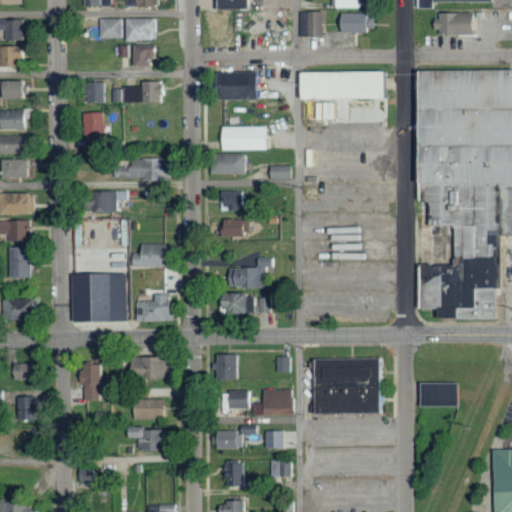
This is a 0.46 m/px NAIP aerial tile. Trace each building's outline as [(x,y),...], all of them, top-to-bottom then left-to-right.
[(155,8),(155,0),(124,0),(125,8),(155,8)] [(248,0),(213,0),(214,10),(248,11),(248,0)] [(332,0),(332,9),(366,9),(366,0),(332,0)] [(431,3),(491,3),(490,0),(415,0),(416,9),(431,9),(431,3)] [(320,13),(298,12),(298,37),(320,38),(320,13)] [(434,15),(434,37),(473,36),(472,13),(434,15)] [(337,14),(336,32),(371,33),(372,15),(337,14)] [(12,38),(32,38),(32,19),(0,19),(0,21),(0,29),(12,29),(12,38)] [(120,19),(99,20),(99,39),(120,38),(120,19)] [(154,20),(124,19),(124,41),(154,42),(154,20)] [(0,65),(25,66),(25,58),(30,58),(31,46),(0,45),(0,65)] [(131,69),(152,69),(152,46),(131,46),(131,69)] [(511,67),(421,69),(423,308),(440,308),(441,318),(502,317),(503,235),(511,234),(511,67)] [(255,74),(214,73),(213,100),(254,101),(255,74)] [(296,102),(380,101),(379,73),(296,74),(296,102)] [(33,80),(13,81),(14,99),(34,98),(33,80)] [(162,82),(139,82),(139,87),(128,87),(129,103),(162,103),(162,82)] [(93,83),(94,103),(110,102),(109,83),(93,83)] [(6,129),(30,129),(30,110),(7,110),(6,129)] [(109,147),(108,112),(89,112),(90,147),(109,147)] [(265,150),(264,127),(219,128),(219,151),(265,150)] [(6,153),(30,154),(30,135),(6,135),(6,153)] [(209,155),(209,175),(244,175),(245,156),(209,155)] [(175,180),(175,158),(136,158),(136,163),(113,163),(113,172),(135,173),(135,179),(175,180)] [(33,159),(8,160),(9,178),(33,177),(33,159)] [(290,167),(267,167),(268,180),(290,180),(290,167)] [(122,211),(121,200),(131,199),(131,191),(102,192),(102,212),(122,211)] [(4,214),(40,214),(39,192),(4,193),(4,214)] [(219,212),(243,211),(242,192),(219,193),(219,212)] [(34,220),(3,220),(3,235),(10,235),(11,241),(34,240),(34,220)] [(249,237),(249,221),(218,221),(219,237),(249,237)] [(138,267),(176,266),(176,243),(146,244),(146,252),(138,253),(138,267)] [(36,278),(36,246),(14,247),(15,278),(36,278)] [(256,268),(232,269),(233,288),(264,287),(264,268),(273,268),(273,258),(255,259),(256,268)] [(80,322),(130,321),(129,273),(79,274),(80,322)] [(261,293),(229,294),(229,313),(262,312),(261,293)] [(160,295),(160,301),(141,301),(141,321),(179,321),(179,295),(160,295)] [(5,299),(5,319),(41,320),(42,300),(5,299)] [(110,352),(110,365),(125,365),(124,352),(110,352)] [(239,379),(238,354),(218,354),(218,362),(215,362),(215,368),(218,368),(218,379),(239,379)] [(170,376),(134,377),(134,357),(170,356),(170,376)] [(292,372),(278,372),(278,357),(292,357),(292,372)] [(382,358),(317,359),(318,413),(383,412),(382,358)] [(37,380),(37,359),(16,360),(17,380),(37,380)] [(102,364),(85,364),(85,370),(81,370),(81,384),(86,384),(86,401),(102,400),(102,364)] [(460,383),(423,383),(423,406),(460,406),(460,383)] [(295,415),(295,390),(265,390),(265,403),(255,403),(255,415),(295,415)] [(250,408),(250,391),(230,391),(230,408),(250,408)] [(20,420),(19,397),(37,397),(37,407),(41,407),(41,414),(37,414),(37,419),(20,420)] [(165,399),(136,398),(136,419),(165,419),(165,399)] [(242,425),(242,433),(258,433),(258,425),(242,425)] [(171,449),(171,431),(166,431),(166,430),(147,430),(147,427),(131,427),(131,438),(139,438),(140,448),(146,448),(146,451),(166,450),(166,449),(171,449)] [(244,447),(244,435),(239,435),(239,431),(219,431),(219,434),(217,434),(217,436),(214,436),(214,443),(217,443),(217,445),(219,446),(219,449),(239,449),(239,447),(244,447)] [(283,431),(263,431),(263,449),(283,448),(283,431)] [(135,455),(135,444),(118,444),(119,455),(135,455)] [(511,511),(496,511),(496,450),(511,449),(511,511)] [(428,455),(421,456),(422,477),(429,477),(428,455)] [(245,485),(245,460),(228,460),(228,465),(226,465),(226,471),(228,471),(228,485),(245,485)] [(292,460),(272,460),(272,477),(292,477),(292,460)] [(80,480),(80,466),(95,466),(95,480),(80,480)] [(245,511),(245,500),(229,500),(229,504),(221,504),(221,511),(245,511)] [(294,511),(294,500),(284,500),(284,511),(294,511)] [(40,511),(2,511),(2,502),(27,501),(28,506),(40,506),(40,511)]
